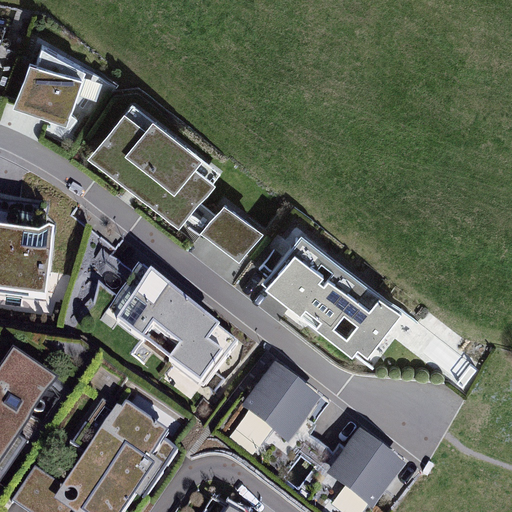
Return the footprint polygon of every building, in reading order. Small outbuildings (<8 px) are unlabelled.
[(85,69),(43,45),(39,58),(30,56),(15,105),(68,125),(85,69)] [(227,174),(138,105),(91,165),(180,234),(227,174)] [(268,237),(228,206),(204,238),(244,269),(268,237)] [(61,247),(0,239),(0,300),(53,308),(61,247)] [(406,319),(304,241),(266,290),(368,368),(406,319)] [(234,347),(140,274),(110,313),(204,385),(234,347)] [(0,372),(0,487),(2,489),(68,392),(12,355),(0,372)] [(325,411),(278,376),(245,419),(293,454),(325,411)] [(122,418),(118,415),(64,494),(36,474),(17,502),(32,511),(123,511),(151,472),(144,467),(164,438),(126,412),(122,418)] [(390,511),(414,480),(365,443),(332,487),(364,511),(390,511)]
